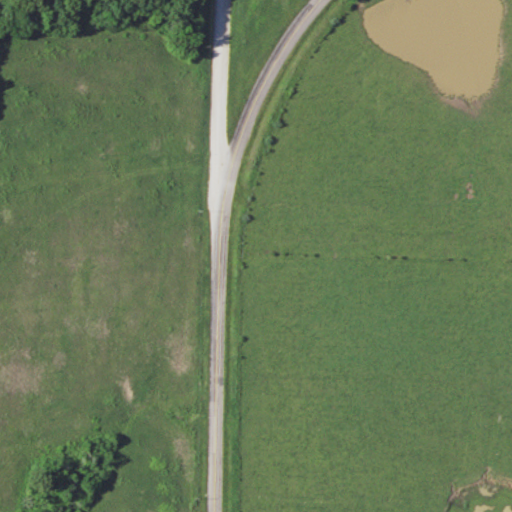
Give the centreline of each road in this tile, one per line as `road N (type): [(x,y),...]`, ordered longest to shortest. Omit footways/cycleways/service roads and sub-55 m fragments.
road 1 (tertiary): [(321,0),(261,92),(232,170),(219,246)]
road 2 (tertiary): [(219,246),(215,511)]
road 3 (residential): [(223,0),(219,246)]
